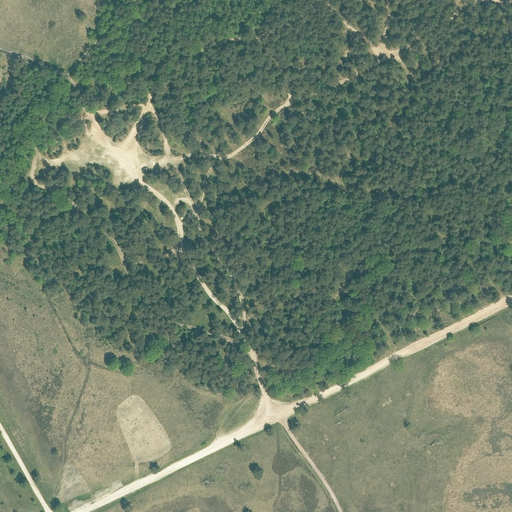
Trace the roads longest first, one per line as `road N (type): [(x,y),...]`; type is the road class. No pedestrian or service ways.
road 1 (track): [(340,511),(266,397),(237,325),(179,252),(168,204),(100,133),(66,75)]
road 2 (track): [(84,511),(511,299)]
road 3 (track): [(246,345),(119,306)]
